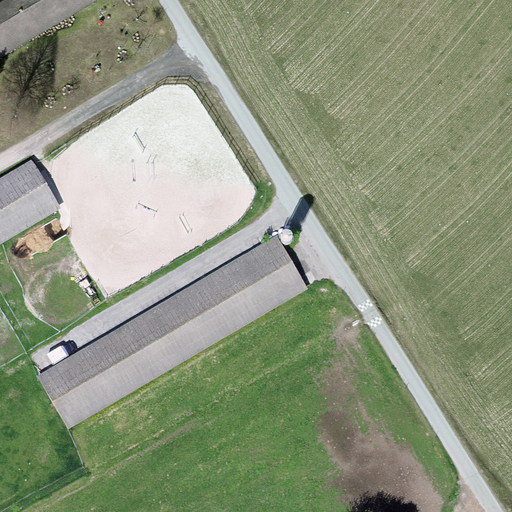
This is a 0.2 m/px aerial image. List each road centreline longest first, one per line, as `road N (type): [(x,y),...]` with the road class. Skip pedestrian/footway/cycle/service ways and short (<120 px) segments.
road 1 (unclassified): [(491,511),(160,0)]
road 2 (track): [(196,56),(0,170)]
